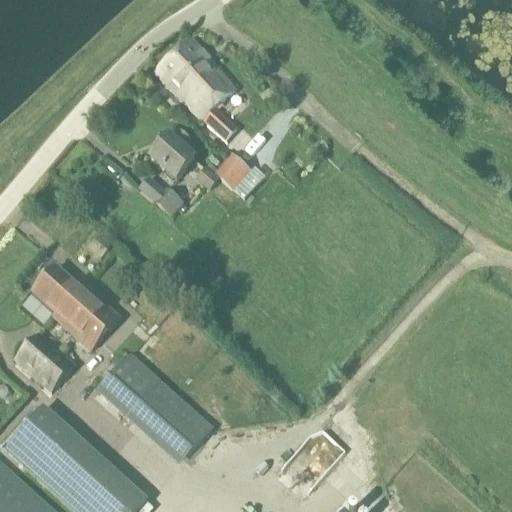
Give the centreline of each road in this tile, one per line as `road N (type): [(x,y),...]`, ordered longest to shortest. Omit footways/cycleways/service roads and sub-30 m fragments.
road 1 (track): [(235,453),(297,439),(481,251)]
road 2 (unclassified): [(0,209),(143,47),(213,0)]
road 3 (unknown): [(0,363),(166,491)]
road 4 (track): [(511,262),(481,251),(354,150)]
